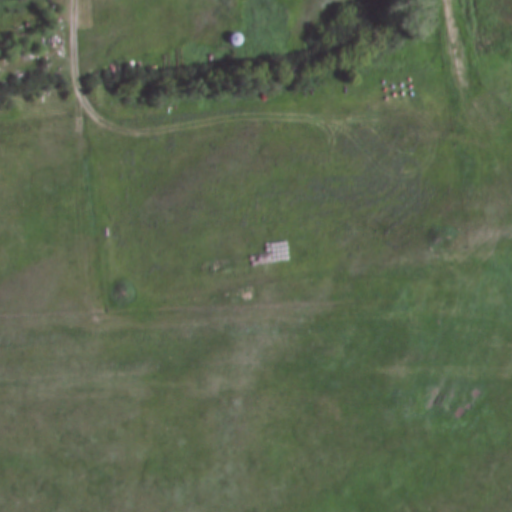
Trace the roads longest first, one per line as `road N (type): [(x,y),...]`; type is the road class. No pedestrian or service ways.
road 1 (track): [(72,0),(75,86),(113,129),(153,135),(331,121),(446,134),(511,158)]
road 2 (track): [(445,0),(469,142)]
